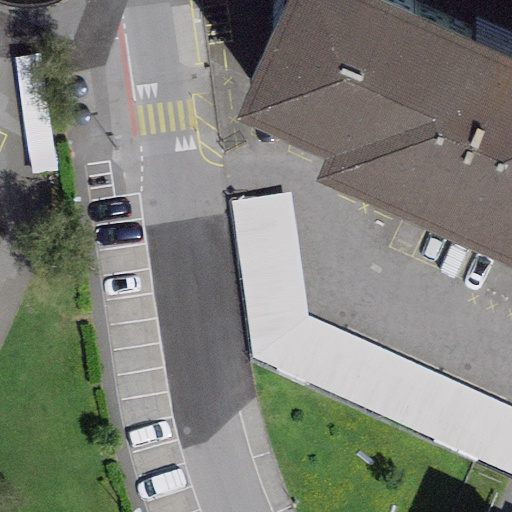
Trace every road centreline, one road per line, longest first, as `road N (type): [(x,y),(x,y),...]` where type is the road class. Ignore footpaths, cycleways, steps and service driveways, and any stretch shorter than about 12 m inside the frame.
road 1 (residential): [(145,0),(205,462),(231,511)]
road 2 (unknown): [(163,119),(265,152),(461,324),(511,349)]
